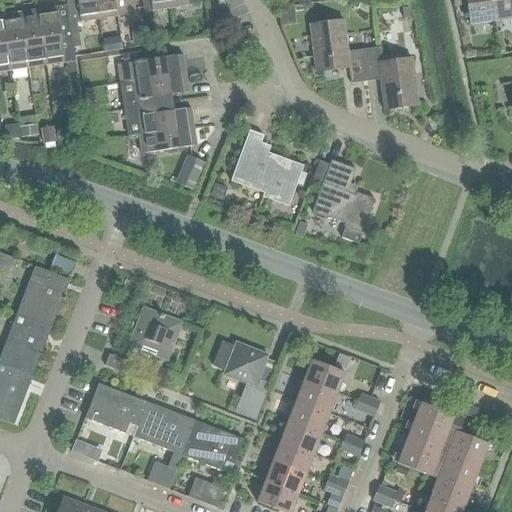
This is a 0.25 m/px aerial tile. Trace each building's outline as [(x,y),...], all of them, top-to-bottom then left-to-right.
[(71,37),(72,47),(80,46),(76,23),(98,20),(95,0),(76,0),(77,3),(66,5),(71,37)] [(95,0),(98,20),(116,17),(113,0),(95,0)] [(132,0),(113,0),(116,17),(135,14),(132,0)] [(140,0),(143,13),(170,9),(168,0),(140,0)] [(168,0),(170,9),(188,6),(188,5),(200,3),(199,0),(168,0)] [(492,22),(489,0),(451,0),(453,7),(464,5),(467,25),(492,22)] [(511,0),(489,0),(492,22),(511,18),(511,0)] [(45,66),(64,63),(67,62),(69,73),(76,72),(72,47),(71,37),(60,39),(55,6),(37,9),(45,66)] [(19,12),(28,68),(45,66),(37,9),(19,12)] [(10,71),(28,68),(19,12),(1,15),(10,71)] [(0,14),(0,72),(10,71),(1,15),(0,14)] [(351,84),(365,82),(360,51),(347,53),(343,21),(310,25),(316,73),(349,69),(351,84)] [(130,29),(132,46),(146,44),(143,27),(130,29)] [(119,36),(101,39),(103,52),(121,50),(119,36)] [(360,51),(365,82),(380,80),(384,110),(418,106),(411,59),(378,63),(376,49),(360,51)] [(122,63),(127,63),(130,81),(118,83),(119,84),(185,74),(182,55),(152,59),(151,50),(122,54),(107,56),(108,64),(122,63)] [(207,89),(206,71),(194,71),(195,90),(207,89)] [(188,92),(185,74),(119,84),(123,110),(171,103),(170,95),(188,92)] [(137,134),(137,135),(192,127),(190,108),(172,111),(171,103),(123,110),(126,136),(137,134)] [(70,115),(62,116),(63,127),(72,126),(70,115)] [(17,123),(3,126),(5,140),(19,137),(17,123)] [(37,135),(35,125),(19,127),(20,138),(37,135)] [(39,128),(41,144),(54,142),(52,127),(39,128)] [(195,146),(192,127),(137,135),(140,154),(195,146)] [(65,145),(62,130),(53,131),(56,146),(65,145)] [(289,209),(304,169),(259,152),(264,138),(249,133),(231,184),(264,195),(262,199),(289,209)] [(192,191),(203,163),(185,156),(173,183),(192,191)] [(343,229),(345,230),(341,240),(358,247),(375,201),(348,191),(355,172),(330,162),(311,213),(344,226),(343,229)] [(226,187),(213,183),(209,195),(221,200),(226,187)] [(307,226),(298,223),(293,235),(302,238),(307,226)] [(63,252),(57,264),(76,273),(82,261),(63,252)] [(12,258),(0,253),(0,274),(5,276),(12,258)] [(14,315),(49,329),(67,280),(32,267),(14,315)] [(165,360),(179,323),(142,309),(127,346),(165,360)] [(14,315),(0,350),(0,365),(30,377),(49,329),(14,315)] [(234,343),(232,347),(220,342),(211,366),(223,371),(221,375),(253,387),(266,355),(234,343)] [(125,374),(130,363),(107,354),(103,365),(125,374)] [(301,381),(335,394),(343,373),(310,360),(301,381)] [(0,421),(11,426),(30,377),(0,365),(0,421)] [(327,414),(335,394),(301,381),(294,401),(327,414)] [(82,419),(131,437),(144,402),(96,384),(82,419)] [(360,394),(353,410),(372,418),(378,402),(360,394)] [(253,420),(259,405),(238,397),(233,412),(253,420)] [(461,508),(486,444),(457,433),(468,405),(453,399),(448,414),(419,403),(395,464),(434,479),(428,496),(461,508)] [(327,414),(294,401),(286,421),(319,434),(327,414)] [(193,421),(144,402),(131,437),(180,456),(193,421)] [(225,463),(231,466),(241,440),(193,421),(180,456),(221,472),(225,463)] [(311,454),(319,434),(286,421),(278,441),(311,454)] [(344,434),(341,442),(359,450),(362,442),(344,434)] [(304,474),(311,454),(278,441),(270,461),(304,474)] [(115,442),(108,461),(126,468),(134,449),(115,442)] [(356,458),(359,450),(341,442),(338,451),(356,458)] [(296,494),(304,474),(270,461),(263,481),(296,494)] [(174,471),(153,463),(146,481),(167,489),(174,471)] [(325,482),(343,490),(346,482),(328,475),(325,482)] [(193,478),(186,496),(215,507),(222,489),(193,478)] [(280,511),(288,511),(296,494),(263,481),(255,502),(280,511)] [(338,504),(343,490),(325,482),(322,491),(329,493),(326,500),(338,504)] [(377,486),(374,494),(393,501),(395,493),(377,486)] [(393,501),(374,494),(371,501),(390,508),(393,501)] [(421,511),(460,511),(461,508),(428,496),(421,511)] [(54,511),(78,511),(81,505),(60,497),(54,511)]
